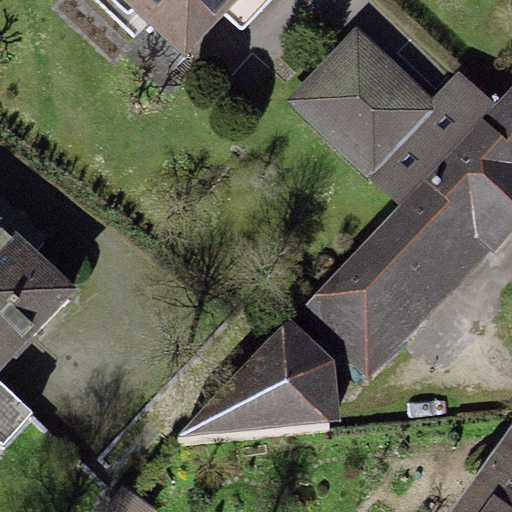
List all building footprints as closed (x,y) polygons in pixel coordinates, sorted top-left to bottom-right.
[(118,0),(182,59),(237,0),(118,0)] [(356,28),(286,102),(398,205),(494,105),(457,71),(434,98),(356,28)] [(511,85),(297,311),(367,383),(511,231),(511,85)] [(0,219),(0,369),(75,290),(0,219)] [(290,319),(180,436),(342,421),(334,363),(290,319)] [(511,511),(511,427),(450,511),(511,511)]
